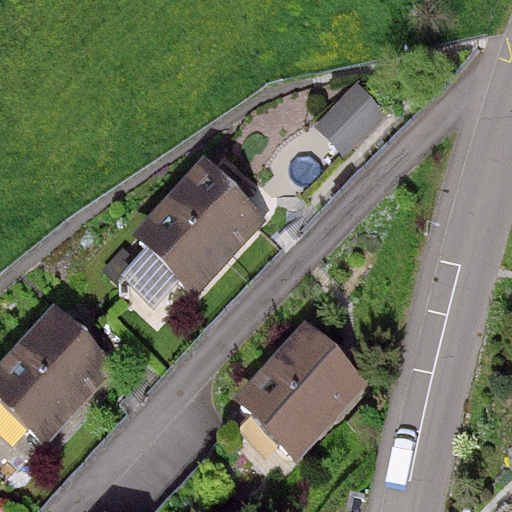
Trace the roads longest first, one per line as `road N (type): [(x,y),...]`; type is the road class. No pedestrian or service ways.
road 1 (residential): [(77,511),(461,101),(511,109)]
road 2 (residential): [(416,511),(511,132)]
